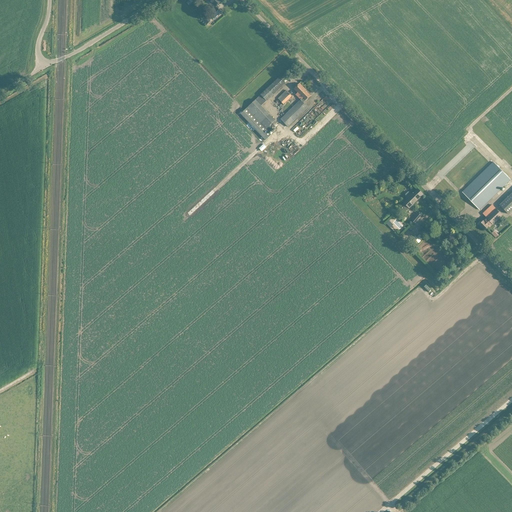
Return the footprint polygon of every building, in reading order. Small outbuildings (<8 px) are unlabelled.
[(217,8),(210,15),(214,19),(221,12),(217,8)] [(206,16),(203,19),(207,24),(211,21),(206,16)] [(261,105),(285,83),(280,77),(241,113),(266,140),(271,135),(266,129),(275,120),(261,105)] [(306,90),(300,83),(294,89),(298,92),(296,94),(301,99),(280,119),(288,126),(307,107),(303,103),(311,96),(306,90)] [(292,96),(287,90),(278,98),(284,104),(292,96)] [(495,131),(485,141),(489,145),(497,138),(495,136),(498,134),(499,135),(504,131),(501,127),(495,121),(490,125),(495,131)] [(498,147),(509,138),(504,132),(493,141),(498,147)] [(465,164),(461,157),(455,160),(459,168),(465,164)] [(494,162),(486,169),(462,192),(479,210),(511,179),(494,162)] [(458,187),(475,172),(473,169),(474,168),(471,165),(453,181),(458,187)] [(423,194),(418,189),(414,193),(413,192),(412,194),(411,193),(409,193),(407,195),(407,197),(408,198),(403,202),(404,203),(402,205),(406,209),(408,207),(409,208),(423,194)] [(511,193),(500,205),(508,214),(511,209),(511,193)] [(487,217),(479,225),(484,230),(492,223),(493,225),(502,216),(492,205),(483,213),(487,217)] [(418,213),(412,220),(416,224),(420,219),(421,220),(423,218),(422,217),(418,213)] [(416,237),(410,243),(414,248),(421,241),(416,237)]
